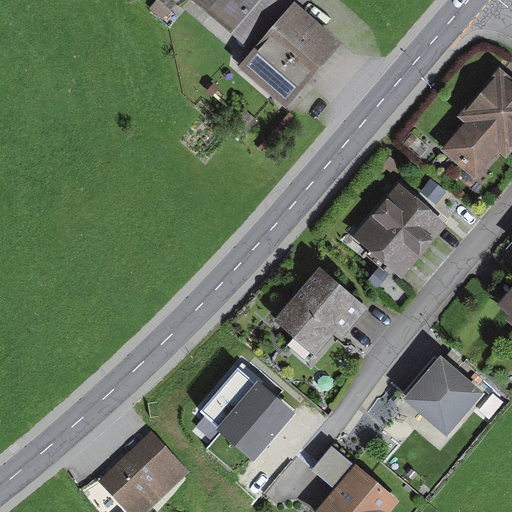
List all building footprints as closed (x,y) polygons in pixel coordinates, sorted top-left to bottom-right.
[(194,0),(251,47),(240,61),(287,100),(331,47),(292,14),(303,0),(194,0)] [(511,145),(511,88),(500,79),(466,120),(471,124),(447,152),(475,175),(498,148),(505,154),(511,145)] [(438,227),(400,194),(362,239),(399,272),(438,227)] [(355,307),(320,277),(281,321),(316,352),(355,307)] [(511,296),(503,307),(511,315),(511,296)] [(476,395),(442,366),(411,402),(445,431),(476,395)] [(176,420),(258,486),(299,435),(216,369),(176,420)] [(146,511),(191,471),(152,430),(99,479),(129,511),(146,511)] [(385,511),(392,505),(356,475),(325,511),(385,511)]
